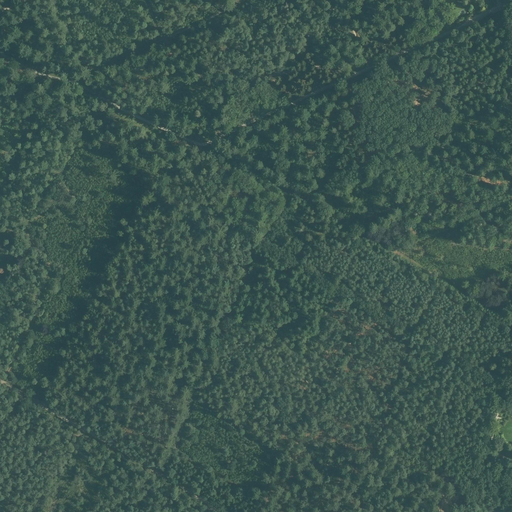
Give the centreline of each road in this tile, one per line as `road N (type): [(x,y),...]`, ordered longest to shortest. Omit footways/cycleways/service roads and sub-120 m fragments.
road 1 (track): [(290,195),(251,244),(162,477)]
road 2 (track): [(343,0),(379,99),(376,121),(421,134),(448,165),(488,181),(511,213)]
road 3 (track): [(290,195),(511,321)]
road 4 (track): [(146,0),(161,39),(188,68),(210,77),(252,80),(327,68),(350,77)]
road 5 (track): [(511,107),(298,199)]
road 6 (track): [(162,477),(0,379)]
road 7 (track): [(511,5),(350,77)]
road 8 (track): [(350,77),(197,147)]
road 9 (track): [(391,252),(505,203)]
